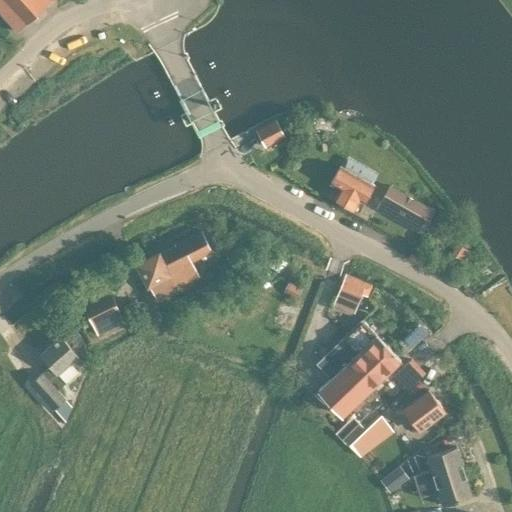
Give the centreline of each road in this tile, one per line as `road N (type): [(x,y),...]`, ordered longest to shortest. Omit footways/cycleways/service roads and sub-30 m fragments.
road 1 (tertiary): [(511,356),(451,295),(221,159)]
road 2 (tertiary): [(0,280),(221,159)]
road 3 (tertiary): [(221,159),(144,0)]
road 4 (unclassified): [(0,78),(65,21),(130,0)]
